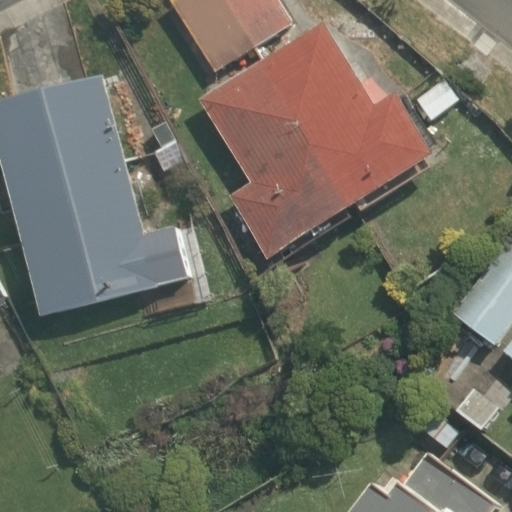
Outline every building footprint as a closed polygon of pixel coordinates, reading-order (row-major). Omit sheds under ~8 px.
[(191,0),(182,6),(223,70),(297,23),(282,0),(191,0)] [(240,197),(280,262),(446,159),(407,96),(383,111),(331,28),(213,101),(264,182),(240,197)] [(110,79),(0,104),(0,143),(45,318),(163,291),(162,288),(196,280),(182,228),(149,236),(110,79)] [(433,122),(461,102),(446,80),(418,100),(433,122)] [(511,239),(465,304),(506,338),(511,330),(511,239)] [(0,310),(11,305),(0,284),(0,310)] [(461,412),(478,389),(452,370),(435,393),(461,412)] [(501,511),(504,509),(435,456),(402,499),(386,486),(366,511),(501,511)]
